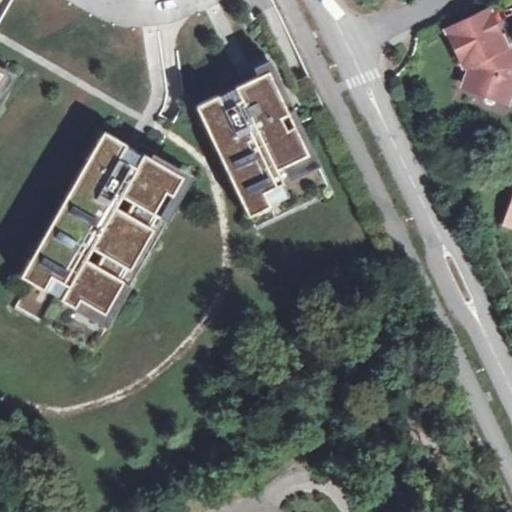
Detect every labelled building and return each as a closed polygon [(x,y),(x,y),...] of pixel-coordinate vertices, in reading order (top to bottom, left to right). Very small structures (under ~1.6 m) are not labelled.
[(468,60),(470,63),(473,71),(467,88),(502,102),(511,78),(511,65),(508,65),(498,45),(503,43),(487,9),(446,28),(462,62),(468,60)] [(508,65),(511,65),(511,56),(506,42),(503,43),(498,45),(508,65)] [(473,71),(470,63),(461,85),(467,88),(473,71)] [(0,103),(15,79),(0,70),(0,103)] [(217,95),(197,105),(249,214),(254,225),(330,191),(298,124),(294,125),(282,98),(268,71),(236,86),(242,98),(224,107),(217,95)] [(236,86),(217,95),(224,107),(242,98),(236,86)] [(126,143),(104,130),(66,196),(75,202),(68,214),(58,208),(20,274),(4,300),(93,352),(191,181),(183,176),(144,153),(137,166),(119,156),(126,143)] [(144,153),(126,143),(119,156),(137,166),(144,153)] [(75,202),(66,196),(58,208),(68,214),(75,202)] [(511,217),(504,214),(502,224),(511,227),(511,217)]
